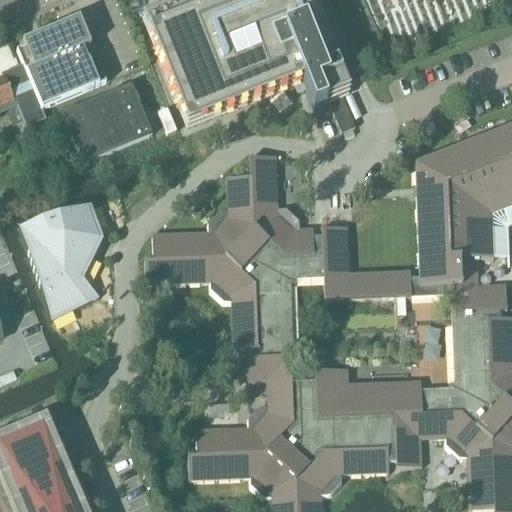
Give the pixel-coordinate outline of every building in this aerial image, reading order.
[(328,106),(341,137),(354,132),(338,94),(341,93),(337,82),(340,81),(335,69),(328,72),(288,0),(221,0),(150,29),(190,129),(292,88),(296,98),(305,94),(313,115),(325,110),(324,107),(328,106)] [(33,96),(14,104),(17,110),(25,131),(44,123),(40,114),(105,87),(95,62),(87,65),(82,53),(79,55),(69,32),(16,54),(33,96)] [(0,116),(0,117),(17,110),(14,104),(12,104),(2,80),(0,80),(0,116)] [(82,167),(151,138),(130,89),(61,117),(82,167)] [(511,340),(511,322),(499,322),(499,315),(506,314),(505,288),(504,289),(504,296),(477,297),(475,263),(492,262),(491,239),(490,218),(511,209),(511,130),(414,169),(415,189),(415,198),(419,282),(409,282),(409,275),(383,276),(348,278),(346,232),(321,233),(321,240),(312,240),(312,232),(299,233),(298,225),(285,213),(277,213),(275,161),(248,163),(249,182),(225,182),(226,215),(218,215),(206,229),(206,237),(187,237),(155,239),(156,265),(171,265),(172,289),(209,288),(209,295),(222,308),(230,308),(232,354),(243,354),(244,362),(238,362),(237,362),(238,387),(238,388),(265,387),(266,411),(258,411),(246,424),(246,432),(195,434),(196,462),(197,462),(197,461),(215,461),(216,485),(249,483),(249,491),(262,503),(270,503),(270,511),(321,511),(321,501),(329,501),(342,488),(341,480),(383,478),(388,478),(387,466),(395,466),(395,471),(395,472),(395,473),(421,472),(420,444),(444,443),(444,451),(457,464),(465,464),(467,511),(494,511),(494,495),(511,494),(511,340)] [(98,301),(82,283),(102,243),(90,209),(18,230),(43,317),(98,301)] [(12,375),(0,379),(0,387),(1,390),(16,384),(12,375)] [(0,511),(82,511),(73,491),(63,471),(60,472),(56,461),(58,460),(57,459),(56,459),(43,440),(29,422),(0,434),(0,511)] [(80,465),(74,451),(66,455),(72,468),(80,465)]
